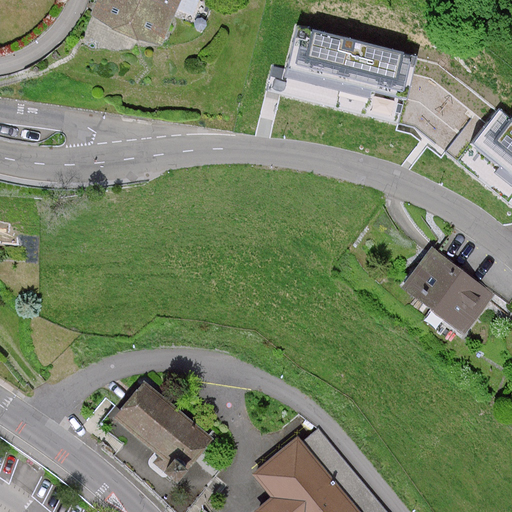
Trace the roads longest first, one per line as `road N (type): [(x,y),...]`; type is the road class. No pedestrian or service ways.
road 1 (unclassified): [(399,511),(325,421),(267,383),(201,362),(144,364),(97,380),(38,432)]
road 2 (tertiary): [(511,251),(449,204),(374,174),(276,153),(188,152),(102,163)]
road 3 (residential): [(102,163),(85,124),(0,111)]
road 4 (tertiary): [(38,432),(133,511)]
